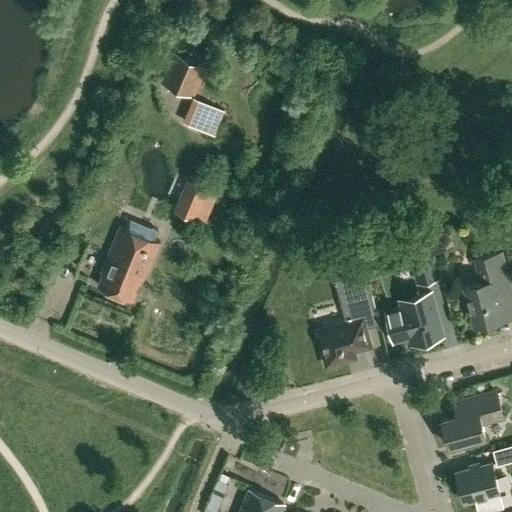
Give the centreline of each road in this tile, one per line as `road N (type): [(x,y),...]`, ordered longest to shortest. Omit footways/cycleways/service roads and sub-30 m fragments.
road 1 (unclassified): [(408,377),(229,419),(0,326)]
road 2 (residential): [(434,511),(408,377)]
road 3 (residential): [(399,511),(279,460)]
